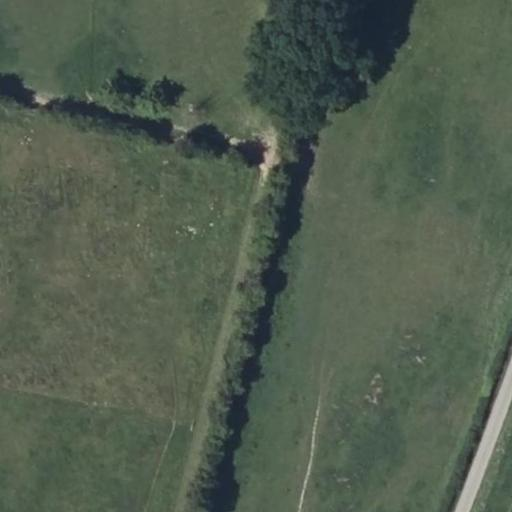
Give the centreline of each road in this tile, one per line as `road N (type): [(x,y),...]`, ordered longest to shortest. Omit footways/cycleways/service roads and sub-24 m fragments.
road 1 (track): [(183,511),(267,164)]
road 2 (unclassified): [(455,511),(511,351)]
